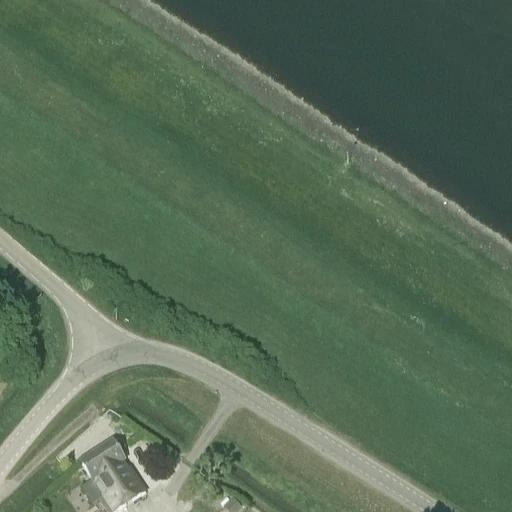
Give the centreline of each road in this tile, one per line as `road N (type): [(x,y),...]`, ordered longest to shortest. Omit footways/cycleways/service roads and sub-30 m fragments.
road 1 (unclassified): [(107,359),(145,352),(205,370),(432,511)]
road 2 (unclassified): [(0,247),(79,316),(107,359)]
road 3 (unclassified): [(0,468),(57,399),(107,359)]
